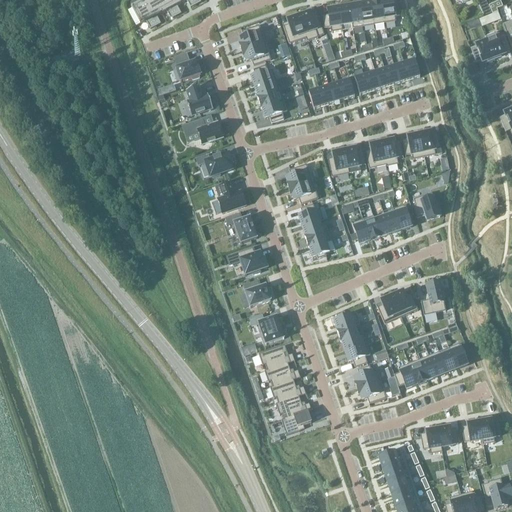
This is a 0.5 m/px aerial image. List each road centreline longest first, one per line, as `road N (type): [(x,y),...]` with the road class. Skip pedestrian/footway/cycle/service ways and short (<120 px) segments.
road 1 (tertiary): [(262,511),(224,432),(50,212),(0,135)]
road 2 (residential): [(267,0),(213,19),(203,34),(243,153)]
road 3 (residential): [(423,104),(243,153)]
road 4 (residential): [(243,153),(296,307)]
road 5 (residential): [(486,393),(341,437)]
road 6 (residential): [(296,307),(341,437)]
road 7 (residential): [(296,307),(420,255)]
